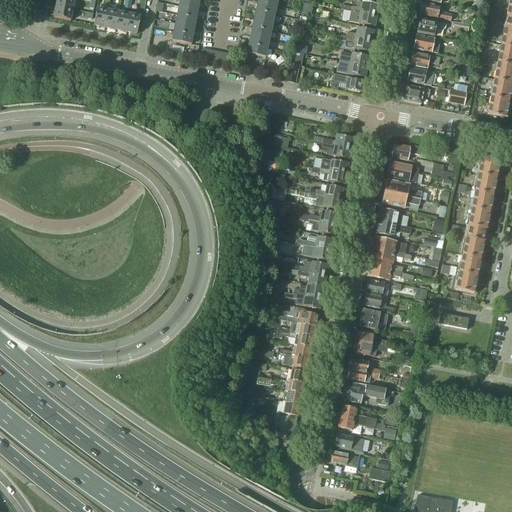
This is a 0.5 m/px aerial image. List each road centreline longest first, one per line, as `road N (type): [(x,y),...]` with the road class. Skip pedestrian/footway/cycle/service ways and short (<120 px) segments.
road 1 (motorway): [(0,130),(100,131),(153,154),(193,201),(203,244),(185,310),(129,353),(59,355),(0,327)]
road 2 (residential): [(378,116),(306,487)]
road 3 (motorway): [(242,511),(92,416),(0,339)]
road 4 (tertiary): [(378,116),(138,68)]
road 5 (motorway): [(189,511),(0,370)]
road 6 (motorway): [(0,414),(131,511)]
road 7 (tertiary): [(511,137),(378,116)]
